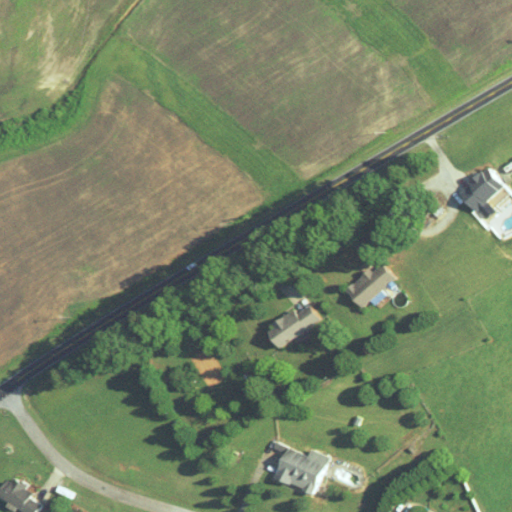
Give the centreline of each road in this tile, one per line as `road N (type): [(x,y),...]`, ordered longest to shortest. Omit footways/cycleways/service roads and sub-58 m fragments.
road 1 (residential): [(0,393),(511,75)]
road 2 (residential): [(3,391),(55,460),(78,476),(177,511)]
